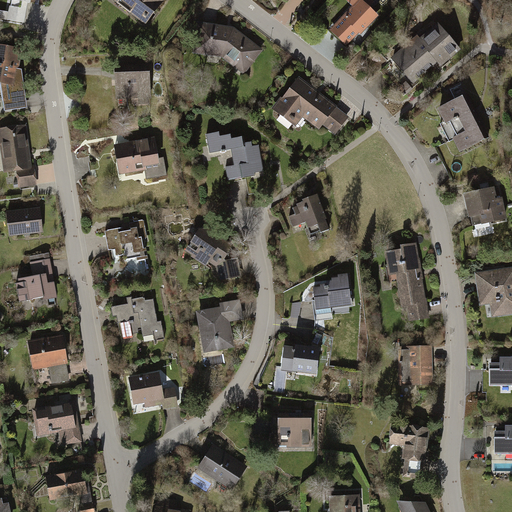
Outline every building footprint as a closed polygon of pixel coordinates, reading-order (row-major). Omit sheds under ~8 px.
[(12,0),(10,11),(0,9),(0,19),(25,25),(29,2),(32,3),(32,0),(12,0)] [(112,0),(145,25),(163,0),(112,0)] [(375,2),(372,0),(346,0),(352,5),(329,29),(346,46),(378,15),(368,7),(375,2)] [(234,27),(196,21),(193,53),(221,57),(243,74),(263,50),(234,27)] [(462,49),(437,23),(420,38),(418,35),(390,58),(413,84),(437,63),(440,67),(462,49)] [(22,48),(0,43),(0,96),(2,110),(28,107),(24,68),(19,68),(22,48)] [(150,63),(115,64),(117,97),(139,96),(140,104),(150,103),(149,97),(152,97),(150,63)] [(350,120),(297,78),(271,111),(295,129),(306,114),(337,137),(350,120)] [(489,137),(467,92),(437,107),(444,121),(440,123),(449,141),(453,139),(460,152),(489,137)] [(26,124),(0,128),(0,144),(4,171),(16,169),(19,188),(38,185),(35,165),(32,166),(26,124)] [(219,132),(206,133),(208,154),(231,150),(234,166),(225,167),(227,180),(254,176),(254,172),(263,171),(259,145),(252,146),(251,141),(244,143),(242,136),(231,137),(230,133),(220,135),(219,132)] [(155,136),(114,144),(119,174),(145,170),(146,179),(168,175),(165,156),(159,158),(155,136)] [(494,187),(462,193),(467,216),(470,216),(473,226),(507,219),(503,197),(497,198),(494,187)] [(292,208),(294,214),(289,216),(293,226),(305,223),(309,234),(319,230),(320,232),(330,229),(317,193),(301,199),(301,201),(296,204),(296,206),(292,208)] [(38,208),(6,212),(9,237),(41,232),(38,208)] [(120,228),(105,230),(109,251),(115,250),(116,257),(125,255),(125,259),(137,257),(138,260),(148,258),(144,237),(147,237),(144,219),(130,221),(131,229),(120,231),(120,228)] [(236,249),(201,225),(184,253),(204,266),(208,261),(216,266),(219,280),(243,276),(236,249)] [(401,249),(384,251),(388,276),(395,274),(402,308),(408,306),(410,321),(430,318),(417,243),(400,244),(401,249)] [(48,253),(23,257),(24,263),(31,261),(50,258),(48,253)] [(33,274),(15,277),(20,302),(57,296),(50,258),(31,261),(33,274)] [(511,266),(474,272),(478,304),(490,304),(492,317),(511,313),(511,266)] [(332,280),(313,283),(316,309),(354,305),(349,273),(339,274),(340,276),(332,277),(332,280)] [(129,305),(112,307),(114,314),(118,313),(121,336),(139,333),(138,330),(140,329),(142,337),(164,334),(162,321),(158,322),(154,298),(146,299),(145,294),(127,297),(129,305)] [(220,306),(195,310),(202,355),(231,349),(226,323),(246,320),(241,299),(219,302),(220,306)] [(64,334),(27,340),(33,369),(69,364),(64,334)] [(320,347),(284,343),(281,370),(318,375),(320,347)] [(432,347),(401,346),(400,383),(431,384),(432,347)] [(511,356),(499,357),(500,362),(489,362),(491,386),(511,386),(511,356)] [(160,371),(129,376),(135,404),(144,402),(145,409),(162,405),(163,410),(180,407),(176,387),(163,390),(160,371)] [(75,401),(35,408),(39,435),(59,432),(62,445),(83,442),(75,401)] [(309,413),(276,413),(275,447),(309,448),(309,413)] [(431,426),(392,421),(388,445),(405,448),(402,469),(424,472),(431,426)] [(505,431),(494,431),(495,454),(511,453),(511,424),(505,425),(505,431)] [(247,467),(212,445),(198,467),(233,489),(247,467)] [(81,470),(48,477),(54,504),(87,496),(81,470)] [(358,511),(358,495),(328,495),(328,511),(358,511)] [(159,496),(152,511),(189,511),(190,510),(177,508),(177,499),(159,496)] [(1,498),(0,498),(0,511),(10,511),(8,503),(2,504),(1,498)] [(430,511),(426,501),(397,500),(402,511),(430,511)]
